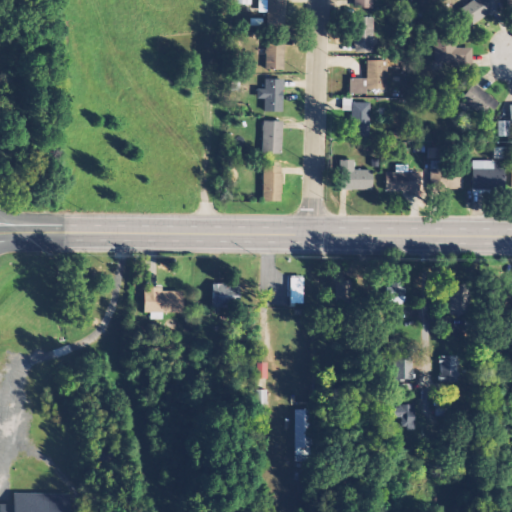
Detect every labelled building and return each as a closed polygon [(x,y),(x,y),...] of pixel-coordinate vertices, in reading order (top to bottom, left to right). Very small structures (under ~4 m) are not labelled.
[(285,0),(267,0),(267,24),(285,24),(285,0)] [(371,9),(371,0),(354,0),(354,8),(371,9)] [(492,0),(496,5),(471,22),(460,6),(468,0),(492,0)] [(366,45),(351,45),(352,16),(366,16),(366,45)] [(266,34),(265,67),(284,68),(284,34),(266,34)] [(471,46),(456,46),(456,37),(433,37),(433,64),(471,64),(471,46)] [(368,94),(387,94),(387,54),(367,54),(368,94)] [(468,76),(457,92),(489,116),(500,100),(468,76)] [(284,78),(265,77),(264,109),(283,110),(284,78)] [(351,101),(351,135),(367,135),(368,101),(351,101)] [(282,119),(263,118),(262,151),(281,152),(282,119)] [(510,137),(509,122),(497,122),(497,137),(510,137)] [(505,159),(505,148),(493,148),(492,159),(505,159)] [(338,188),(372,188),(372,169),(354,169),(354,158),(338,158),(338,188)] [(263,163),(281,164),(281,199),(263,199),(263,163)] [(506,166),(473,165),(472,187),(505,187),(506,166)] [(431,167),(430,186),(461,188),(462,168),(431,167)] [(386,188),(387,170),(420,171),(420,189),(386,188)] [(302,304),(302,279),(289,279),(289,304),(302,304)] [(403,280),(390,280),(390,288),(385,288),(384,302),(402,303),(403,280)] [(351,281),(335,281),(335,303),(351,302),(351,281)] [(238,284),(210,285),(210,308),(239,308),(238,284)] [(441,287),(442,299),(449,299),(449,315),(469,314),(468,286),(441,287)] [(181,292),(160,291),(160,288),(142,287),(142,312),(180,313),(181,292)] [(510,302),(510,291),(492,291),(492,302),(510,302)] [(460,337),(460,328),(444,328),(443,336),(460,337)] [(457,355),(438,355),(438,382),(457,382),(457,355)] [(395,358),(394,389),(411,390),(411,358),(395,358)] [(439,393),(439,408),(450,408),(450,392),(439,393)] [(414,429),(413,405),(390,405),(391,418),(402,417),(402,430),(414,429)] [(297,461),(313,461),(311,410),(296,410),(297,461)] [(77,511),(78,494),(17,493),(17,505),(0,504),(0,511),(77,511)]
